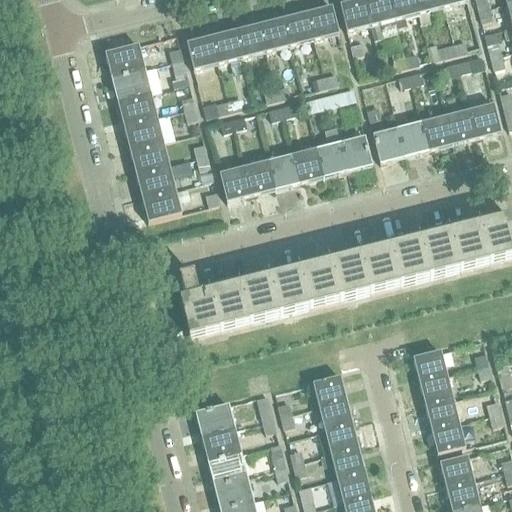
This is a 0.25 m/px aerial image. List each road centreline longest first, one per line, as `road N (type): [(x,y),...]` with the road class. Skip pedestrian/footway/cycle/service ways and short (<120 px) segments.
road 1 (residential): [(118,270),(511,170)]
road 2 (residential): [(179,511),(118,270)]
road 3 (residential): [(118,270),(58,35)]
road 4 (secondary): [(54,511),(0,297)]
road 5 (residential): [(412,511),(374,365)]
road 6 (residential): [(58,35),(189,0)]
